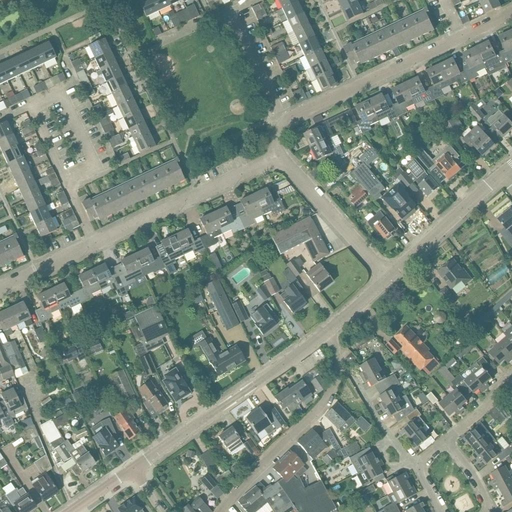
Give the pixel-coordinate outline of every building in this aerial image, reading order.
[(158,11),(152,0),(142,0),(139,2),(146,17),(158,11)] [(167,0),(152,0),(158,11),(170,6),(167,0)] [(297,1),(296,0),(277,0),(282,9),(297,1)] [(337,0),(342,9),(357,2),(356,0),(337,0)] [(501,7),(497,0),(484,0),(480,2),(486,15),(501,7)] [(213,1),(208,4),(211,11),(216,8),(213,1)] [(297,1),(282,9),(276,11),(282,23),(303,13),(297,1)] [(348,21),(363,14),(357,2),(342,9),(348,21)] [(193,5),(186,8),(186,9),(191,20),(199,16),(193,5)] [(261,10),(258,5),(251,8),(254,13),(261,10)] [(175,16),(176,19),(179,26),(191,20),(186,9),(174,14),(175,16)] [(428,11),(353,46),(352,44),(343,48),(352,66),(360,62),(361,65),(434,30),(430,21),(433,20),(428,11)] [(288,35),(293,33),(308,25),(303,13),(282,23),(288,35)] [(370,18),(372,23),(379,20),(377,15),(370,18)] [(468,17),(461,20),(463,25),(470,22),(468,17)] [(171,21),(174,28),(179,26),(176,19),(171,21)] [(260,27),(263,32),(270,29),(267,24),(260,27)] [(314,37),(308,25),(293,33),(299,44),(314,37)] [(152,30),(155,37),(160,35),(157,28),(152,30)] [(272,34),(270,29),(263,32),(265,37),(272,34)] [(500,52),(505,64),(511,60),(511,32),(511,31),(499,37),(505,50),(500,52)] [(101,36),(99,33),(88,39),(90,41),(90,43),(101,38),(101,36)] [(320,49),(314,37),(299,44),(304,56),(320,49)] [(88,46),(94,58),(110,51),(104,39),(88,46)] [(489,42),(475,49),(486,69),(494,65),(496,68),(505,64),(500,52),(495,55),(489,42)] [(48,43),(36,48),(43,64),(55,58),(48,43)] [(282,43),(270,48),(274,56),(285,51),(282,43)] [(24,54),(31,69),(43,64),(36,48),(24,54)] [(320,49),(304,56),(310,68),(325,61),(320,49)] [(486,69),(475,49),(463,54),(469,67),(464,69),(469,81),(479,77),(477,73),(486,69)] [(94,58),(100,70),(115,63),(110,51),(94,58)] [(289,59),(285,51),(274,56),(278,64),(289,59)] [(24,54),(12,60),(19,75),(31,69),(24,54)] [(453,59),(440,65),(450,86),(458,82),(460,85),(469,81),(464,69),(459,72),(453,59)] [(0,65),(7,81),(19,75),(12,60),(0,65)] [(71,63),(73,68),(81,65),(78,60),(71,63)] [(331,73),(325,61),(310,68),(305,70),(311,82),(316,80),(331,73)] [(100,70),(106,82),(121,75),(115,63),(100,70)] [(81,65),(73,68),(76,73),(83,70),(81,65)] [(450,86),(440,65),(427,71),(434,86),(429,88),(435,100),(444,95),(441,90),(450,86)] [(286,80),(293,76),(298,74),(294,66),(282,72),(286,80)] [(63,73),(50,79),(54,86),(66,80),(63,73)] [(331,73),(316,80),(322,92),(337,85),(331,73)] [(106,82),(111,94),(127,87),(121,75),(106,82)] [(295,81),(293,76),(286,80),(288,85),(295,81)] [(418,78),(405,84),(415,104),(424,100),(425,104),(435,100),(429,88),(424,91),(418,78)] [(43,82),(38,85),(42,92),(47,89),(43,82)] [(89,84),(82,87),(85,92),(92,89),(89,84)] [(398,103),(393,105),(399,117),(408,112),(406,109),(415,104),(405,84),(392,90),(398,103)] [(37,94),(42,92),(38,85),(33,87),(37,94)] [(111,94),(117,106),(132,99),(127,87),(111,94)] [(92,89),(85,92),(87,97),(94,94),(92,89)] [(19,94),(14,96),(18,103),(23,101),(19,94)] [(390,121),(399,117),(393,105),(388,107),(382,95),(370,101),(379,121),(388,117),(390,121)] [(6,108),(7,108),(18,103),(14,96),(3,102),(6,108)] [(302,96),(295,99),(297,104),(304,101),(302,96)] [(117,106),(122,118),(138,111),(132,99),(117,106)] [(357,122),(358,125),(363,134),(372,129),(370,126),(379,121),(370,101),(356,107),(362,120),(357,122)] [(473,106),(468,111),(468,112),(478,122),(484,117),(473,106)] [(101,108),(94,111),(96,116),(103,113),(101,108)] [(352,128),(358,125),(357,122),(351,110),(345,113),(349,122),(352,128)] [(122,118),(128,130),(143,123),(138,111),(122,118)] [(488,122),(496,131),(503,138),(511,129),(511,124),(501,112),(495,117),(494,116),(492,117),(489,120),(488,122)] [(96,116),(102,128),(112,123),(108,116),(105,117),(103,113),(96,116)] [(321,115),(313,119),(315,124),(324,120),(321,115)] [(452,120),(446,125),(455,140),(462,136),(452,120)] [(305,135),(311,148),(331,138),(327,129),(330,128),(327,121),(316,126),(317,129),(305,135)] [(0,139),(12,134),(7,122),(0,124),(0,139)] [(128,139),(130,144),(149,134),(143,123),(128,130),(132,137),(128,139)] [(25,139),(36,134),(31,125),(24,128),(25,129),(21,131),(25,139)] [(472,132),(464,140),(471,147),(473,145),(483,156),(495,146),(488,138),(479,129),(474,134),(472,132)] [(112,132),(105,135),(107,140),(114,136),(112,132)] [(0,148),(2,153),(18,146),(12,134),(0,139),(0,148)] [(155,147),(149,134),(130,144),(132,148),(136,146),(140,154),(155,147)] [(111,148),(123,143),(118,135),(114,136),(107,140),(111,148)] [(344,155),(339,145),(335,147),(331,138),(311,148),(317,161),(330,155),(337,170),(344,165),(340,158),(344,155)] [(36,152),(43,149),(39,141),(37,142),(34,148),(36,152)] [(20,145),(18,146),(2,153),(8,165),(23,158),(26,157),(20,145)] [(437,166),(441,171),(448,180),(461,169),(458,166),(461,162),(457,158),(459,156),(449,145),(443,150),(443,151),(433,160),(424,149),(417,155),(431,172),(437,166)] [(373,148),(359,159),(363,163),(367,168),(367,167),(380,156),(377,153),(373,148)] [(38,158),(45,154),(43,149),(36,152),(36,153),(38,158)] [(119,164),(130,159),(128,154),(116,159),(119,164)] [(28,170),(23,158),(8,165),(13,177),(28,170)] [(429,177),(425,172),(414,159),(406,166),(421,184),(419,186),(422,189),(428,197),(439,188),(433,180),(429,176),(429,177)] [(114,191),(102,196),(90,202),(89,200),(81,204),(87,215),(90,222),(93,220),(98,218),(99,221),(111,215),(123,209),(135,203),(147,197),(160,192),(172,186),(184,180),(180,171),(182,170),(178,160),(163,168),(151,173),(139,179),(127,185),(114,191)] [(359,167),(352,173),(361,184),(365,189),(371,195),(376,202),(383,196),(388,192),(386,189),(367,167),(367,168),(363,163),(359,167)] [(19,189),(34,182),(28,170),(13,177),(19,189)] [(60,185),(54,173),(47,176),(53,188),(60,185)] [(405,173),(399,179),(406,188),(412,183),(405,173)] [(39,194),(34,182),(19,189),(24,201),(39,194)] [(351,192),(356,197),(363,191),(359,186),(351,192)] [(290,187),(283,190),(286,196),(293,192),(290,187)] [(409,213),(415,209),(408,200),(410,198),(402,188),(395,194),(399,198),(390,206),(396,212),(402,219),(405,222),(412,216),(409,213)] [(253,195),(262,216),(271,212),(273,216),(285,210),(279,198),(272,202),(266,189),(253,195)] [(363,191),(356,197),(351,202),(356,208),(368,197),(363,191)] [(39,194),(24,201),(30,213),(45,206),(39,194)] [(246,214),(239,217),(244,229),(256,224),(254,220),(262,216),(253,195),(240,201),(246,214)] [(61,206),(68,202),(65,196),(58,200),(61,206)] [(50,218),(45,206),(30,213),(35,225),(50,218)] [(77,221),(71,208),(60,214),(64,221),(68,220),(70,224),(77,221)] [(226,208),(213,214),(222,234),(231,230),(233,234),(244,229),(239,217),(231,220),(226,208)] [(501,233),(507,240),(511,246),(511,209),(498,219),(505,229),(501,233)] [(375,216),(369,220),(368,222),(368,223),(369,225),(378,236),(381,234),(385,239),(386,238),(388,240),(392,236),(391,234),(395,230),(380,212),(375,216)] [(222,234),(213,214),(200,220),(207,235),(199,238),(205,250),(216,244),(214,238),(222,234)] [(271,237),(279,255),(280,255),(303,243),(319,235),(310,217),(271,237)] [(50,218),(35,225),(41,238),(56,231),(50,218)] [(77,221),(70,224),(72,229),(79,226),(77,221)] [(187,230),(174,236),(183,256),(192,251),(194,255),(205,250),(199,238),(192,241),(187,230)] [(328,255),(319,235),(303,243),(313,263),(328,255)] [(166,254),(160,257),(165,268),(176,263),(174,260),(183,256),(174,236),(161,242),(166,254)] [(0,267),(10,262),(23,257),(18,247),(21,246),(17,237),(2,244),(0,244),(0,267)] [(165,268),(160,257),(152,260),(147,249),(134,255),(143,275),(152,270),(154,274),(165,268)] [(143,275),(134,255),(121,261),(126,273),(119,276),(124,288),(136,282),(134,279),(143,275)] [(293,260),(286,265),(295,277),(302,273),(299,269),(294,262),(293,260)] [(452,289),(462,281),(465,285),(471,280),(463,269),(461,270),(453,260),(444,268),(443,266),(438,270),(439,271),(438,272),(452,289)] [(319,264),(306,274),(319,292),(332,282),(319,264)] [(91,271),(100,290),(109,286),(113,293),(124,288),(119,276),(111,280),(104,265),(91,271)] [(76,292),(81,303),(93,298),(91,294),(100,290),(91,271),(78,277),(83,288),(76,292)] [(261,278),(264,283),(264,284),(271,296),(279,292),(272,279),(271,279),(268,274),(261,278)] [(217,281),(205,286),(225,330),(237,324),(217,281)] [(293,312),(294,314),(306,306),(304,304),(305,303),(301,297),(306,293),(298,283),(292,287),(292,286),(285,291),(286,292),(279,296),(292,313),(293,312)] [(63,284),(50,290),(59,310),(68,305),(70,309),(81,303),(76,292),(69,295),(63,284)] [(264,284),(256,290),(264,301),(270,297),(270,296),(271,296),(264,284)] [(446,288),(439,293),(448,305),(454,301),(446,288)] [(50,314),(59,310),(50,290),(37,296),(43,308),(35,311),(40,323),(52,317),(50,314)] [(505,297),(496,305),(499,309),(508,301),(505,297)] [(236,313),(241,323),(248,320),(243,309),(240,302),(232,305),(236,313)] [(22,303),(9,310),(17,324),(23,321),(27,328),(33,325),(30,318),(27,312),(22,303)] [(275,324),(279,320),(267,305),(250,317),(255,324),(254,325),(257,327),(263,335),(276,325),(275,324)] [(496,305),(487,313),(490,317),(499,309),(496,305)] [(147,345),(169,335),(156,306),(134,316),(147,345)] [(17,324),(9,310),(0,314),(0,324),(0,325),(3,331),(4,331),(7,337),(13,334),(10,328),(17,324)] [(487,313),(478,321),(481,325),(490,317),(487,313)] [(469,315),(460,323),(465,328),(474,320),(469,315)] [(401,350),(408,357),(421,371),(423,369),(428,375),(439,365),(428,353),(430,351),(413,334),(407,326),(395,338),(404,347),(401,350)] [(41,343),(47,340),(48,340),(42,327),(34,331),(41,343)] [(84,340),(93,336),(91,331),(82,336),(84,340)] [(507,337),(498,345),(511,359),(511,358),(511,342),(505,334),(507,337)] [(243,358),(236,347),(220,356),(209,338),(199,344),(211,365),(210,365),(212,369),(213,368),(218,376),(225,372),(223,370),(243,358)] [(393,340),(387,345),(396,355),(401,350),(393,340)] [(15,341),(10,343),(3,345),(8,359),(8,358),(16,378),(28,373),(15,341)] [(464,347),(456,354),(461,359),(469,352),(476,346),(472,342),(472,341),(464,347)] [(98,342),(89,345),(91,352),(94,351),(99,349),(101,348),(98,342)] [(10,365),(5,353),(1,344),(0,344),(0,362),(2,368),(10,365)] [(147,377),(155,373),(141,344),(134,347),(147,377)] [(508,362),(511,359),(498,345),(489,353),(500,365),(505,360),(508,363),(509,363),(508,362)] [(74,347),(64,352),(68,360),(78,356),(74,347)] [(349,366),(350,365),(357,359),(352,353),(344,360),(349,366)] [(481,367),(473,374),(485,389),(488,386),(489,387),(490,387),(487,383),(492,379),(487,372),(492,368),(483,357),(477,362),(481,367)] [(375,358),(369,361),(361,366),(364,372),(360,375),(361,375),(364,378),(380,369),(375,358)] [(10,365),(2,368),(0,369),(0,373),(3,381),(14,376),(10,365)] [(369,381),(372,387),(386,379),(380,369),(364,378),(366,382),(364,383),(365,383),(369,381)] [(122,400),(133,395),(122,371),(111,376),(122,400)] [(386,379),(389,384),(402,377),(399,372),(386,379)] [(168,391),(170,394),(175,402),(189,393),(184,385),(182,382),(177,373),(164,381),(169,390),(168,391)] [(482,391),(485,389),(473,374),(465,380),(459,373),(454,377),(461,386),(465,383),(474,394),(479,389),(482,393),(483,393),(482,391)] [(319,393),(326,388),(326,387),(318,377),(311,382),(319,393)] [(405,382),(402,377),(389,384),(392,390),(380,397),(383,403),(379,405),(381,405),(383,408),(406,395),(400,399),(394,389),(405,382)] [(454,392),(448,396),(461,412),(464,409),(465,410),(462,406),(467,402),(458,389),(461,386),(454,377),(447,382),(454,392)] [(150,382),(142,387),(138,390),(146,401),(143,404),(147,410),(152,407),(156,412),(157,411),(158,413),(160,413),(166,409),(167,407),(166,406),(167,405),(159,393),(158,393),(150,382)] [(290,393),(298,405),(311,395),(302,382),(289,391),(290,393)] [(8,391),(0,395),(7,409),(11,418),(15,417),(15,415),(28,409),(20,391),(20,392),(15,395),(13,390),(13,389),(8,391)] [(289,391),(287,389),(274,398),(282,409),(286,407),(290,412),(299,406),(298,405),(290,393),(289,391)] [(82,392),(73,396),(77,405),(86,401),(82,392)] [(431,392),(427,396),(426,397),(433,405),(438,401),(431,392)] [(394,415),(398,423),(415,411),(406,395),(383,408),(385,412),(384,413),(388,411),(391,417),(394,415)] [(457,414),(461,412),(448,396),(439,404),(449,417),(455,412),(457,416),(458,416),(457,414)] [(49,398),(41,404),(45,409),(53,403),(49,398)] [(324,416),(331,423),(338,429),(347,420),(352,425),(355,422),(337,403),(324,416)] [(495,408),(504,420),(509,416),(507,413),(509,411),(501,403),(495,408)] [(0,420),(4,419),(6,423),(10,425),(14,423),(11,418),(7,409),(2,412),(0,408),(0,420)] [(264,430),(268,436),(285,424),(274,408),(264,415),(259,408),(245,419),(256,435),(264,430)] [(497,421),(500,424),(504,420),(495,408),(488,413),(496,422),(497,421)] [(113,418),(123,432),(129,440),(140,433),(132,421),(134,419),(128,411),(127,409),(113,418)] [(406,434),(409,439),(422,428),(416,420),(422,416),(417,410),(415,411),(398,423),(407,417),(411,423),(399,433),(400,432),(403,436),(406,434)] [(51,420),(40,427),(49,444),(51,443),(62,461),(63,463),(71,457),(75,462),(77,465),(72,467),(72,470),(75,475),(78,475),(82,472),(82,473),(95,464),(90,455),(88,453),(82,445),(76,449),(74,450),(71,446),(67,441),(65,442),(56,428),(67,422),(64,415),(52,421),(51,420)] [(98,446),(99,448),(105,457),(118,447),(111,437),(115,436),(108,419),(107,420),(100,423),(103,430),(93,438),(98,446)] [(475,427),(476,428),(462,440),(465,444),(468,442),(472,447),(488,433),(489,433),(481,423),(475,427)] [(19,433),(21,437),(23,436),(36,429),(34,425),(19,433)] [(426,425),(422,428),(409,439),(414,444),(411,446),(414,450),(419,446),(423,451),(435,441),(432,437),(430,438),(425,433),(429,428),(426,425)] [(239,438),(232,428),(218,437),(226,448),(226,447),(232,456),(244,447),(239,439),(239,438)] [(36,429),(23,436),(26,443),(39,436),(36,429)] [(321,440),(319,437),(312,430),(297,443),(312,460),(327,447),(321,440)] [(488,433),(472,447),(476,452),(473,455),(474,455),(477,458),(492,446),(497,442),(492,436),(492,437),(488,433)] [(333,450),(338,459),(340,462),(352,455),(346,446),(340,449),(335,439),(329,442),(333,450)] [(260,454),(250,440),(243,445),(253,459),(260,454)] [(497,442),(492,446),(477,458),(480,461),(479,462),(479,463),(483,460),(487,465),(498,456),(501,461),(506,459),(509,456),(511,454),(511,443),(504,450),(497,442)] [(338,459),(333,450),(327,455),(332,462),(338,459)] [(303,465),(296,458),(289,451),(272,468),(282,479),(277,482),(296,509),(298,511),(331,511),(337,509),(320,481),(304,490),(299,478),(306,470),(302,466),(303,465)] [(357,474),(363,471),(379,462),(377,458),(379,457),(378,457),(374,459),(371,453),(364,457),(361,452),(349,459),(357,474)] [(52,469),(46,455),(36,461),(44,473),(39,477),(41,480),(33,485),(44,502),(57,492),(45,473),(52,469)] [(382,466),(379,462),(363,471),(368,481),(382,474),(379,468),(383,465),(382,466)] [(494,486),(511,477),(505,466),(491,474),(494,480),(490,482),(490,483),(492,482),(494,486)] [(392,493),(409,484),(407,480),(409,479),(405,473),(393,479),(392,476),(385,480),(392,493)] [(206,476),(200,482),(209,492),(216,486),(206,476)] [(502,495),(511,489),(511,478),(511,477),(494,486),(496,490),(495,490),(495,491),(499,489),(502,495)] [(243,497),(238,502),(244,510),(246,511),(256,511),(267,503),(272,511),(273,511),(292,511),(296,509),(277,482),(272,486),(267,490),(265,488),(260,483),(255,487),(243,497)] [(409,484),(392,493),(398,503),(416,494),(413,487),(412,488),(409,484)] [(366,495),(375,490),(372,485),(363,490),(366,495)] [(6,495),(5,495),(12,506),(15,505),(16,508),(19,511),(27,511),(35,507),(30,499),(28,495),(27,496),(22,488),(18,491),(16,489),(14,490),(6,495)] [(511,489),(502,495),(506,500),(503,502),(505,506),(504,507),(511,502),(511,489)] [(12,506),(5,494),(1,497),(1,502),(0,502),(0,511),(8,511),(7,509),(12,506)] [(365,505),(370,502),(366,495),(362,498),(365,505)] [(143,511),(141,509),(142,509),(134,498),(118,509),(119,511),(143,511)] [(211,511),(206,506),(199,498),(190,506),(188,504),(181,510),(183,511),(211,511)] [(404,511),(423,511),(421,508),(424,507),(422,503),(423,502),(404,511)] [(383,509),(378,511),(392,511),(398,509),(396,505),(394,503),(392,504),(383,509)]
